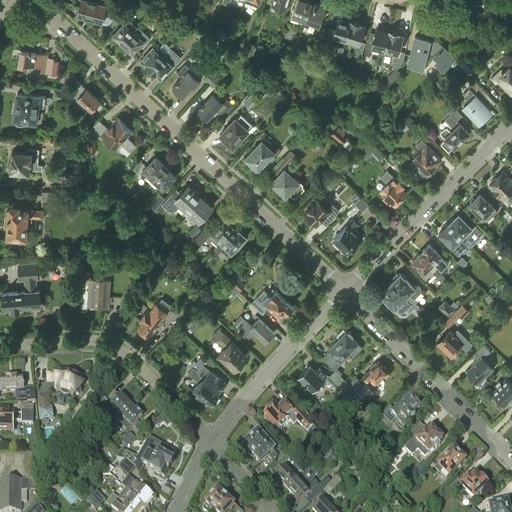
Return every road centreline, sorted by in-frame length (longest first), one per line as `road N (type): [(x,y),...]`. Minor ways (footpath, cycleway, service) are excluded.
road 1 (residential): [(342,292),(30,0)]
road 2 (residential): [(208,445),(105,344),(0,348)]
road 3 (residential): [(511,465),(342,292)]
road 4 (residential): [(342,292),(511,130)]
road 5 (residential): [(208,445),(342,292)]
